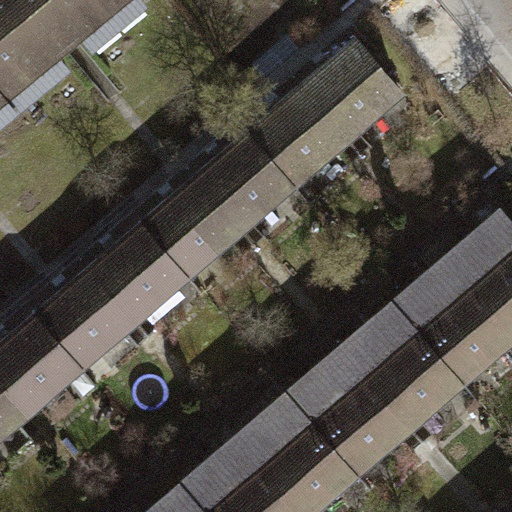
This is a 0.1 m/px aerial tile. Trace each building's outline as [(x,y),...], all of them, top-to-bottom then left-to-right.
[(0,0),(0,82),(30,117),(158,9),(150,0),(0,0)] [(368,48),(313,92),(364,155),(419,111),(368,48)] [(0,142),(30,117),(0,82),(0,142)] [(313,92),(258,137),(309,199),(364,155),(313,92)] [(258,137),(204,181),(255,244),(309,199),(258,137)] [(204,181),(149,226),(200,288),(255,244),(204,181)] [(511,213),(509,209),(455,255),(511,322),(511,213)] [(149,226),(94,270),(145,332),(200,288),(149,226)] [(511,322),(455,255),(401,301),(476,389),(511,358),(511,322)] [(94,270),(39,314),(90,377),(145,332),(94,270)] [(401,301),(347,347),(422,435),(476,389),(401,301)] [(39,314),(0,346),(0,377),(36,421),(90,377),(39,314)] [(347,347),(293,393),(368,481),(422,435),(347,347)] [(0,377),(0,450),(36,421),(0,377)] [(293,393),(239,439),(301,511),(331,511),(368,481),(293,393)] [(301,511),(239,439),(185,485),(207,511),(301,511)] [(207,511),(185,485),(153,511),(207,511)]
